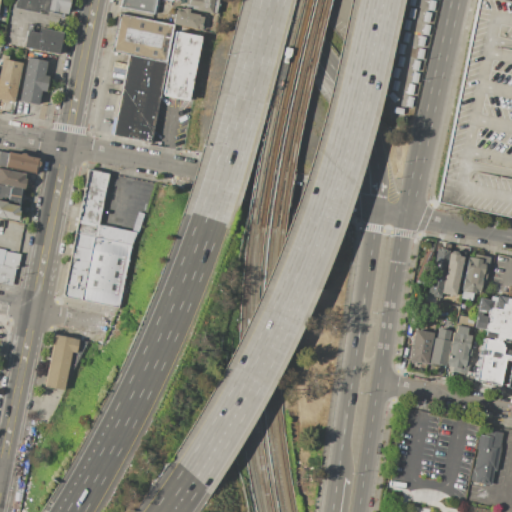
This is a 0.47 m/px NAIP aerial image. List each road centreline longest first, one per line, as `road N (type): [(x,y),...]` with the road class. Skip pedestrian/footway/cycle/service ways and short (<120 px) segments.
road 1 (motorway): [(185,469),(289,277),(339,132),(369,0)]
road 2 (secondary): [(0,469),(93,0)]
road 3 (residential): [(377,210),(0,131)]
road 4 (motorway): [(216,220),(157,365),(77,511)]
road 5 (secondary): [(377,210),(334,479)]
road 6 (motorway): [(278,0),(216,220)]
road 7 (secondary): [(406,216),(454,0)]
road 8 (secondary): [(358,511),(392,295)]
road 9 (secondary): [(281,0),(334,68),(375,141)]
road 10 (residential): [(511,413),(379,388)]
